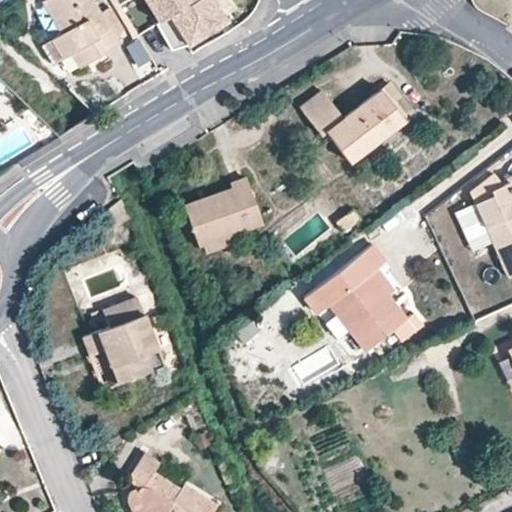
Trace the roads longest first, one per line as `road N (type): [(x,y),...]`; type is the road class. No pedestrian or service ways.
road 1 (residential): [(0,231),(12,213),(100,147),(334,7)]
road 2 (residential): [(77,511),(0,335)]
